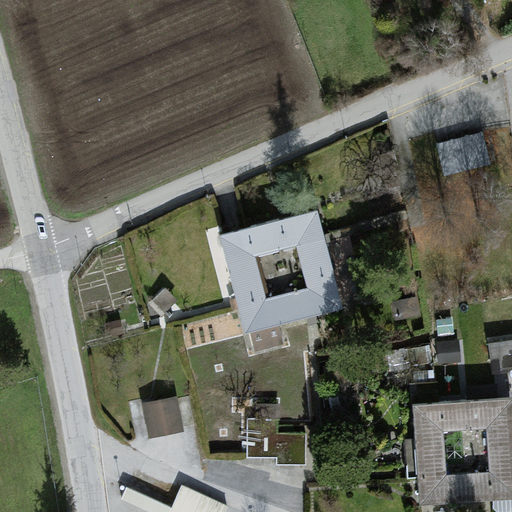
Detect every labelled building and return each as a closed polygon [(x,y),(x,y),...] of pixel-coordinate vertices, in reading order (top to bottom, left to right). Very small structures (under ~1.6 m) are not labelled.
[(482,130),(434,141),(441,171),(489,159),(482,130)] [(250,350),(282,342),(276,320),(339,305),(315,208),(217,232),(242,330),(246,332),(250,350)] [(174,299),(164,287),(150,299),(161,311),(174,299)] [(413,296),(390,300),(394,322),(417,317),(413,296)] [(457,337),(435,339),(436,360),(459,359),(457,337)] [(511,338),(486,342),(488,359),(499,358),(500,366),(511,364),(511,338)] [(174,395),(140,402),(147,437),(182,430),(174,395)] [(511,413),(511,395),(411,402),(418,502),(511,495),(511,413)] [(277,423),(245,423),(244,457),(275,457),(275,464),(305,465),(306,433),(277,433),(277,423)] [(224,511),(226,507),(180,486),(172,504),(128,484),(123,496),(158,511),(224,511)]
